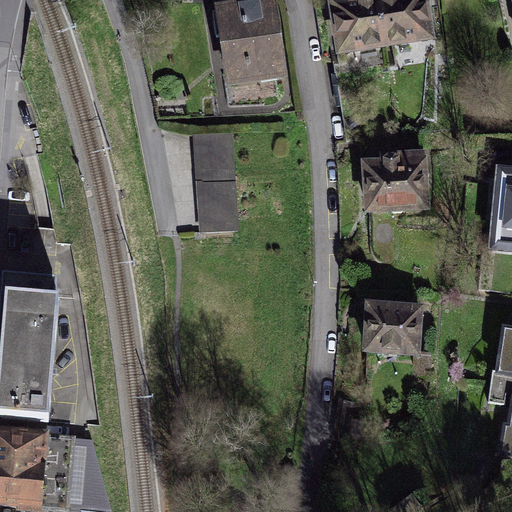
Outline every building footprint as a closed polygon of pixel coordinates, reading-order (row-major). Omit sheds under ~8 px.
[(433,0),(337,0),(343,54),(438,44),(433,0)] [(280,6),(221,11),(227,87),(287,83),(280,6)] [(238,140),(195,143),(201,237),(244,234),(238,140)] [(436,160),(369,163),(371,221),(438,218),(436,160)] [(511,171),(508,171),(497,249),(511,251),(511,171)] [(57,282),(4,280),(0,311),(0,358),(3,360),(0,394),(0,417),(48,423),(57,282)] [(425,313),(370,310),(367,358),(423,360),(425,313)] [(511,334),(492,458),(511,461),(511,334)] [(0,434),(0,506),(64,511),(69,439),(0,434)]
